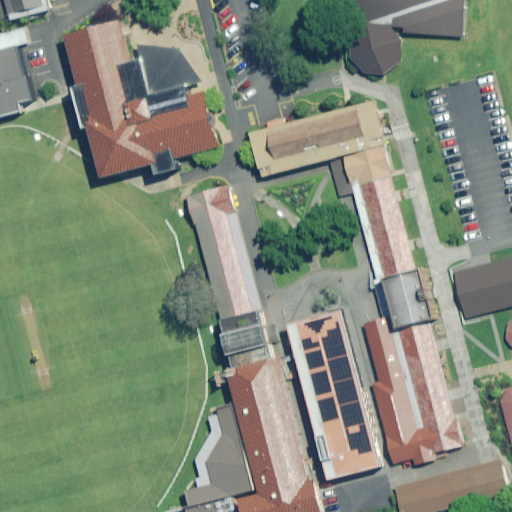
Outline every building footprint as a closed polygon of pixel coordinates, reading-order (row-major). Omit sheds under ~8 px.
[(13,0),(18,17),(53,8),(50,0),(13,0)] [(367,0),(367,21),(361,29),(354,38),(358,67),(401,75),(415,43),(395,26),(398,0),(367,0)] [(130,21),(59,41),(103,193),(231,156),(213,97),(157,114),(138,48),(130,21)] [(0,122),(43,111),(25,48),(8,52),(0,23),(0,122)] [(138,48),(157,114),(213,97),(208,83),(184,49),(138,48)] [(383,99),(260,129),(271,175),(334,159),(343,195),(358,191),(381,281),(390,279),(399,315),(370,322),(384,380),(378,382),(398,463),(419,458),(421,465),(442,459),(440,452),(468,446),(436,319),(442,317),(429,265),(420,267),(389,143),(394,141),(383,99)] [(233,183),(192,194),(226,320),(260,311),(233,212),(241,210),(233,183)] [(307,344),(318,351),(321,345),(344,339),(351,342),(356,332),(351,330),(354,324),(350,320),(352,316),(348,313),(350,308),(341,303),(339,307),(318,311),(315,298),(297,303),(290,315),(305,324),(304,328),(308,332),(306,337),(310,340),(307,344)] [(227,319),(240,368),(283,357),(270,308),(227,319)] [(330,511),(290,356),(236,370),(225,372),(227,383),(239,381),(244,401),(221,407),(227,432),(212,461),(218,482),(192,489),(196,503),(191,505),(193,511),(249,511),(251,511),(250,511),(330,511)] [(319,392),(307,395),(330,480),(386,465),(364,381),(351,384),(346,367),(314,376),(319,392)] [(511,477),(506,456),(399,487),(406,511),(433,511),(511,489),(511,477)]
